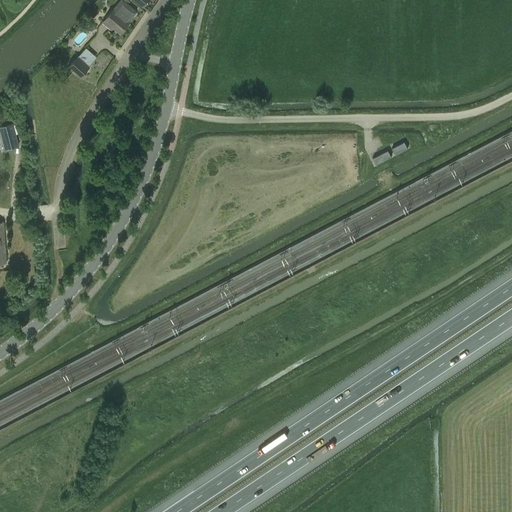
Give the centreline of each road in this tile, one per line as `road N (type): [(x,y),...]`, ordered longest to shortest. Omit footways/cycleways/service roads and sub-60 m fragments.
road 1 (motorway): [(511,287),(177,511)]
road 2 (unclassified): [(511,95),(453,116),(241,120),(165,108)]
road 3 (motorway): [(222,511),(511,317)]
road 4 (tertiary): [(165,108),(147,167),(96,261),(0,354)]
road 5 (residential): [(60,249),(63,169),(130,53)]
